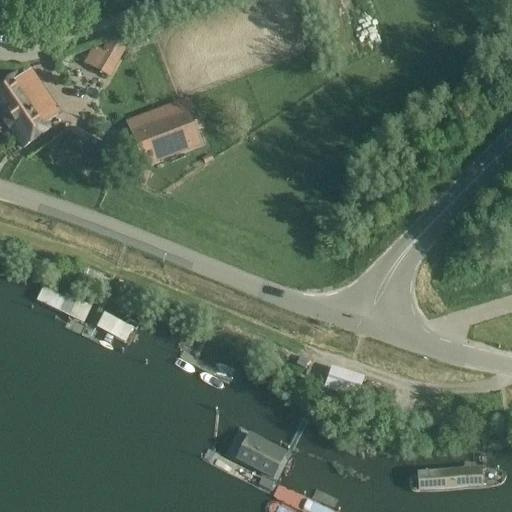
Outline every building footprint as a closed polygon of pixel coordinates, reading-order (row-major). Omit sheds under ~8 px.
[(319,0),(327,25),(348,19),(342,0),(319,0)] [(342,60),(362,50),(347,19),(327,29),(342,60)] [(107,40),(96,60),(112,69),(123,48),(107,40)] [(22,79),(18,73),(0,85),(0,115),(22,146),(52,125),(49,121),(59,113),(30,73),(22,79)] [(182,101),(125,122),(143,171),(201,149),(182,101)] [(137,323),(44,280),(32,306),(125,349),(137,323)] [(327,471),(221,422),(202,463),(308,511),(327,471)] [(500,468),(408,473),(409,494),(501,489),(500,468)]
